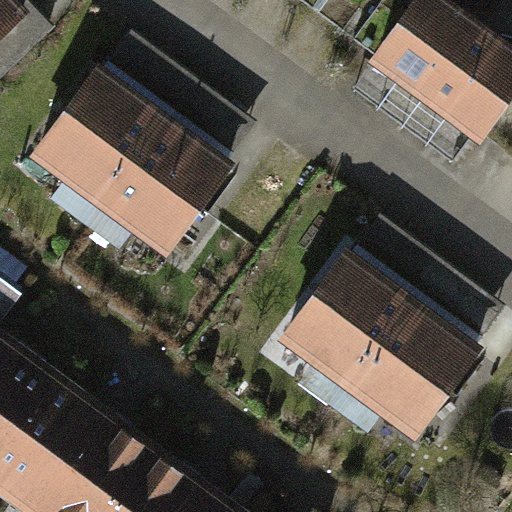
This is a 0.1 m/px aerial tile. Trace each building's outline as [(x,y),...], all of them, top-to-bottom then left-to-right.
[(0,0),(0,63),(49,17),(33,0),(0,0)] [(511,25),(476,0),(445,0),(400,64),(511,142),(511,25)] [(267,168),(126,66),(56,161),(197,264),(267,168)] [(511,317),(511,308),(398,224),(309,343),(442,442),(510,351),(495,340),(511,317)] [(235,511),(2,339),(0,341),(0,480),(43,511),(235,511)]
